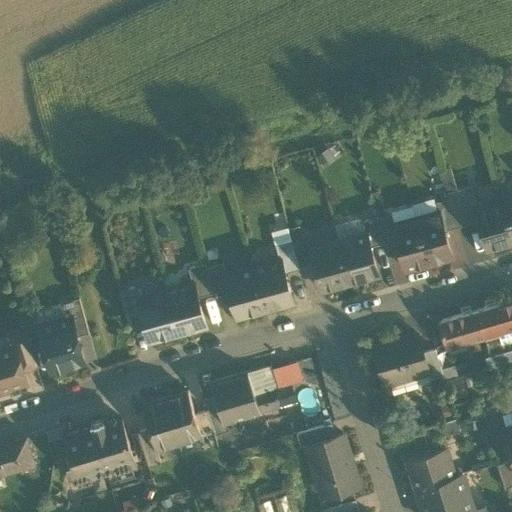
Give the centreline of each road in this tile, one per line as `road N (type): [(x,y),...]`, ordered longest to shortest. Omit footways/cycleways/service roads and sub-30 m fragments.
road 1 (residential): [(0,413),(333,317)]
road 2 (residential): [(333,317),(394,511)]
road 3 (residential): [(333,317),(511,269)]
